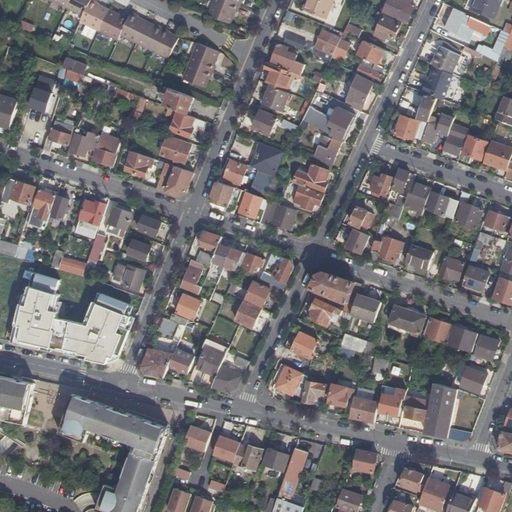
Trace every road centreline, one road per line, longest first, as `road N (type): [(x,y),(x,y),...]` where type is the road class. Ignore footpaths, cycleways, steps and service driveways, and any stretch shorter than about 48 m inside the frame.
road 1 (residential): [(313,254),(511,322)]
road 2 (residential): [(190,213),(16,154)]
road 3 (residential): [(124,384),(190,213)]
road 4 (residential): [(313,254),(244,410)]
road 5 (residential): [(190,213),(254,55)]
road 6 (tertiary): [(401,444),(244,410)]
road 7 (residential): [(435,0),(368,143)]
road 8 (residential): [(511,197),(368,143)]
road 9 (residential): [(313,254),(190,213)]
road 10 (tertiary): [(124,384),(0,357)]
road 11 (residential): [(141,0),(254,55)]
road 12 (residential): [(368,143),(313,254)]
road 13 (tertiary): [(244,410),(124,384)]
